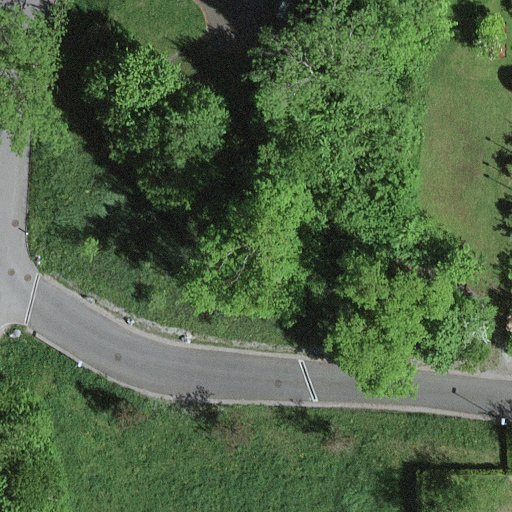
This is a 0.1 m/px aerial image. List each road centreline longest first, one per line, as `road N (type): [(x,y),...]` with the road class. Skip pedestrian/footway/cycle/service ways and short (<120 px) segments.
road 1 (residential): [(0,281),(109,349),(240,379),(511,397)]
road 2 (residential): [(26,0),(5,144),(0,280)]
